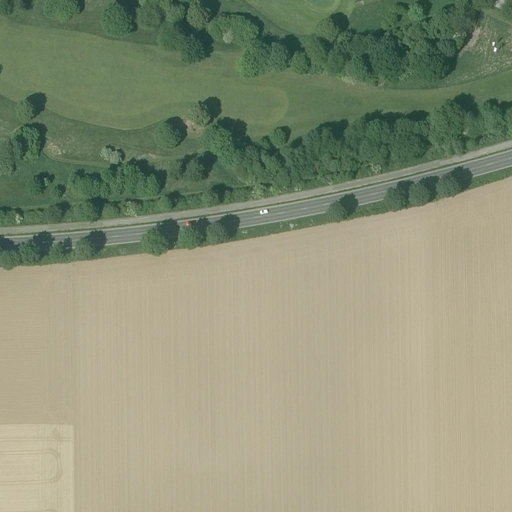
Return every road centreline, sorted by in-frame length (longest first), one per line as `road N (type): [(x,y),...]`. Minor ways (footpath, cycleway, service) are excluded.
road 1 (unknown): [(0,211),(346,170),(398,147),(511,122)]
road 2 (secondary): [(511,159),(240,221),(0,246)]
